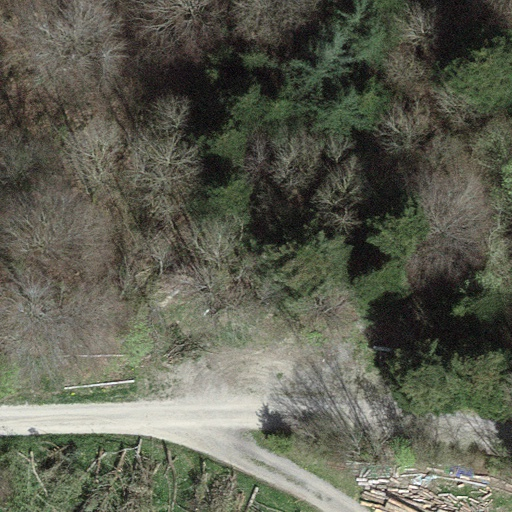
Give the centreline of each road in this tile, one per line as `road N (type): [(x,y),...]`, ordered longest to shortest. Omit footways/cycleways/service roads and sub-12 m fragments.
road 1 (track): [(139,411),(354,413),(511,433)]
road 2 (track): [(363,511),(139,411)]
